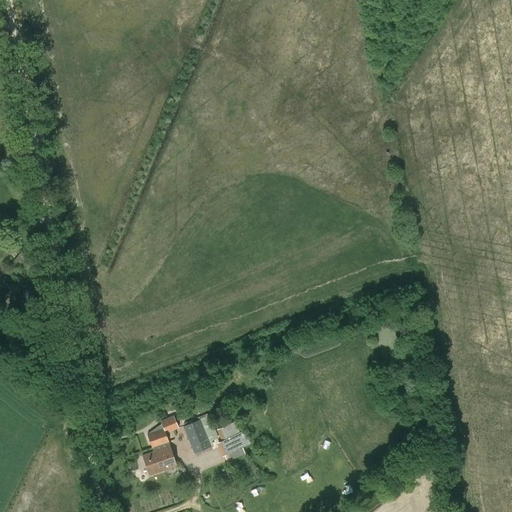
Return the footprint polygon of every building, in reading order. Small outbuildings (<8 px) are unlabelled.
[(249,408),(245,412),(259,426),(264,422),(249,408)] [(148,434),(152,447),(153,452),(142,455),(149,475),(177,466),(168,442),(165,433),(179,428),(173,416),(161,421),(161,424),(148,434)] [(209,416),(182,427),(193,454),(212,447),(210,442),(218,438),(209,416)] [(222,457),(225,456),(226,461),(237,456),(236,454),(238,454),(238,455),(245,453),(242,447),(250,443),(244,431),(239,433),(237,427),(230,430),(228,425),(218,430),(222,441),(216,443),(222,457)] [(227,472),(230,479),(237,476),(233,468),(227,472)]
